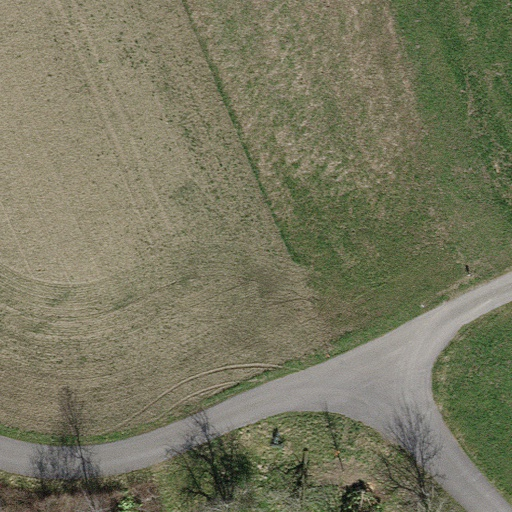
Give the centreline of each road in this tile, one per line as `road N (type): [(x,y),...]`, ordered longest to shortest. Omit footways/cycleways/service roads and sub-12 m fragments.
road 1 (track): [(369,372),(112,470),(0,445)]
road 2 (track): [(495,511),(369,372)]
road 3 (track): [(369,372),(511,285)]
